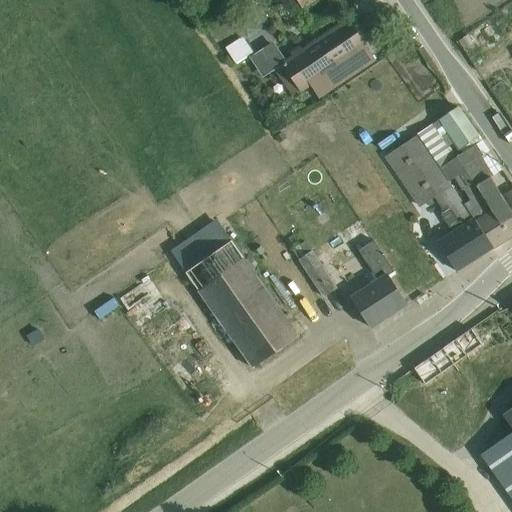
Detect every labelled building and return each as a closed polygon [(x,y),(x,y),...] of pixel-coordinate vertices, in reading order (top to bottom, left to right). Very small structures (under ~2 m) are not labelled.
[(295,0),(303,10),(318,0),(295,0)] [(489,19),(479,26),(491,43),(501,36),(489,19)] [(292,58),(273,70),(293,99),(311,87),(319,98),(373,62),(346,22),(303,51),(300,46),(289,54),(292,58)] [(262,26),(226,49),(235,64),(251,54),(253,56),(250,58),(262,77),(285,62),(262,26)] [(417,135),(440,169),(457,157),(509,239),(511,237),(511,198),(507,202),(491,179),(503,171),(478,136),(477,137),(457,108),(417,135)] [(440,169),(417,135),(378,161),(390,180),(397,176),(419,209),(434,199),(444,213),(446,212),(458,228),(437,243),(457,273),(493,249),(464,205),(449,182),(440,169)] [(464,205),(493,249),(509,239),(457,157),(440,169),(449,182),(464,205)] [(231,241),(185,273),(253,369),(299,337),(231,241)] [(306,242),(292,251),(323,299),(337,290),(306,242)] [(378,281),(351,299),(369,328),(406,304),(388,276),(394,272),(373,242),(359,251),(378,281)] [(104,296),(84,311),(92,321),(112,307),(104,296)] [(471,330),(414,369),(425,386),(482,346),(471,330)] [(483,359),(496,364),(501,350),(488,345),(483,359)] [(511,408),(502,415),(511,428),(511,431),(480,454),(511,500),(511,408)]
